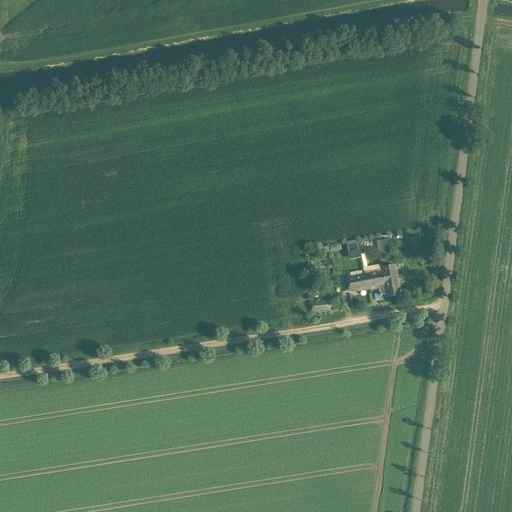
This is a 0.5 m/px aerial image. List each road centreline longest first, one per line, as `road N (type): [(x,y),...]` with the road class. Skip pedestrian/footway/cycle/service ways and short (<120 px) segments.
road 1 (unclassified): [(415,511),(484,0)]
road 2 (track): [(442,309),(0,379)]
